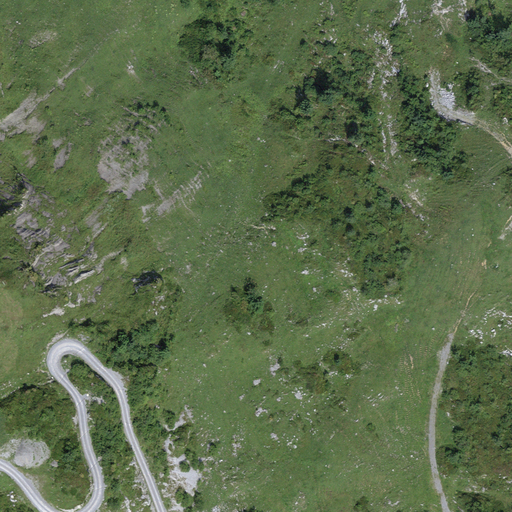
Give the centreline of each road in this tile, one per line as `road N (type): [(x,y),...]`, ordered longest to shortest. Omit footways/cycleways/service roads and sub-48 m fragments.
road 1 (track): [(160,511),(120,389),(68,346),(53,363),(77,399),(95,470),(97,494),(85,511)]
road 2 (track): [(446,511),(431,456),(431,411),(452,334)]
